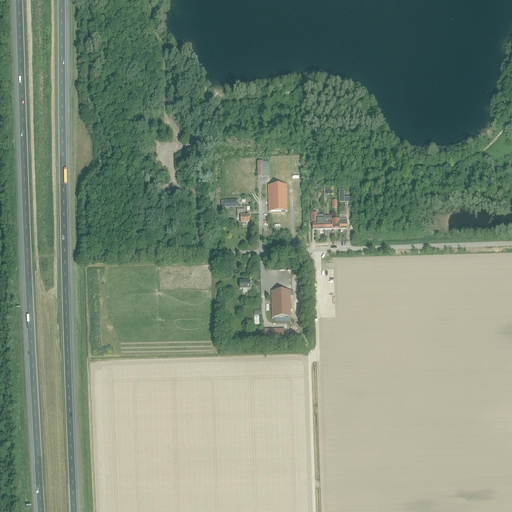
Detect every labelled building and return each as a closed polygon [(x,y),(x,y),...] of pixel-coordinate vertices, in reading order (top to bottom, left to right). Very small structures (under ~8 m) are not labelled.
[(268,212),(287,211),(286,185),(267,186),(268,212)] [(346,193),(347,198),(348,198),(349,203),(355,202),(354,198),(353,198),(351,192),(346,193)] [(225,207),(236,207),(236,206),(238,206),(238,199),(236,199),(231,199),(230,199),(230,201),(225,201),(225,207)] [(240,223),(249,223),(249,216),(244,216),(244,210),(237,210),(237,220),(240,219),(240,223)] [(316,230),(324,230),(324,219),(316,219),(317,222),(312,223),(312,231),(316,230)] [(272,318),(290,317),(289,291),(271,291),(272,318)] [(264,345),(285,345),(284,329),(264,330),(264,345)]
